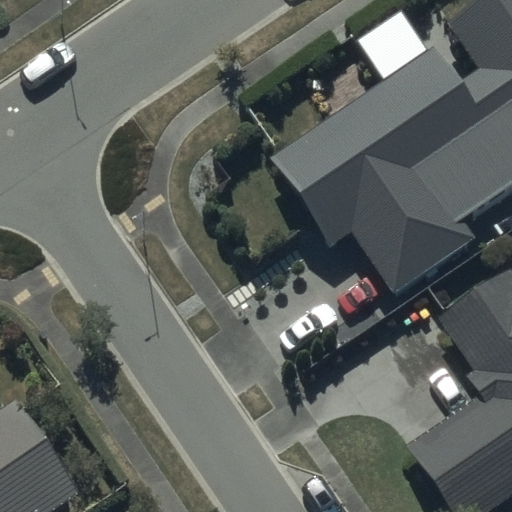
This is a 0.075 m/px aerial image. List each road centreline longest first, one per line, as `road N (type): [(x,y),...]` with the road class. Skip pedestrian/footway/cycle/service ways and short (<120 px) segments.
road 1 (residential): [(9,138),(264,511)]
road 2 (residential): [(9,138),(211,0)]
